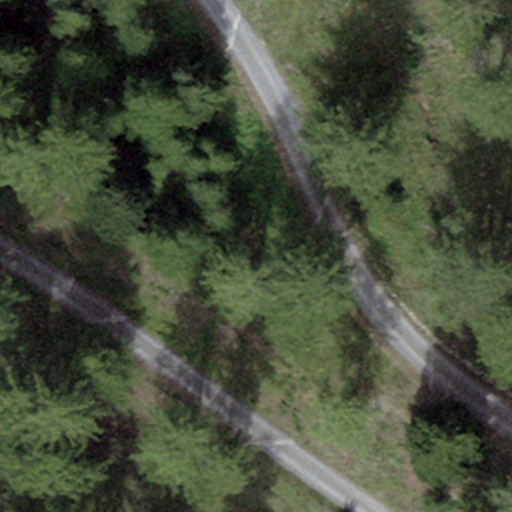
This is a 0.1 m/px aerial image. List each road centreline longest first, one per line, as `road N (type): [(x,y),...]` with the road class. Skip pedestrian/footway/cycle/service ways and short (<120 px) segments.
road 1 (track): [(208,0),(343,250),(439,376),(511,421)]
road 2 (track): [(0,244),(59,269),(377,511)]
